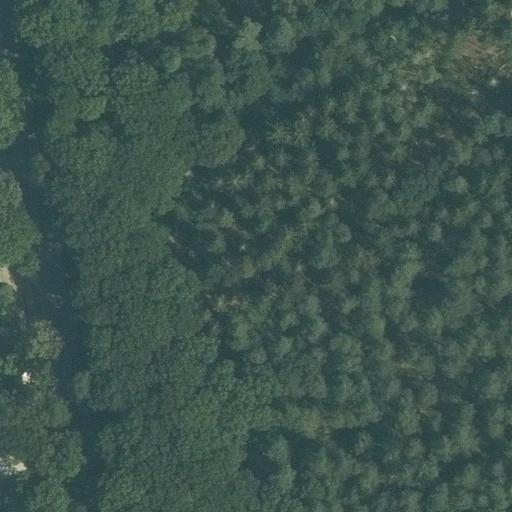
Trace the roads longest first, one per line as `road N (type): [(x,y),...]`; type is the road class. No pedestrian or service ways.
road 1 (secondary): [(48,271),(0,18)]
road 2 (secondary): [(95,511),(48,271)]
